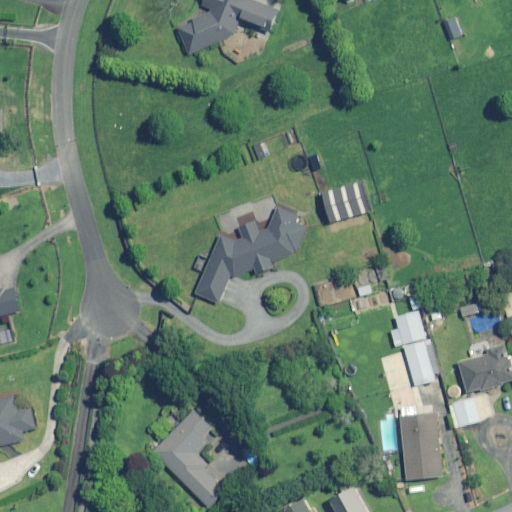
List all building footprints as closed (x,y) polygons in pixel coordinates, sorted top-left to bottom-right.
[(213,8),(212,10),(178,25),(190,52),(235,33),(241,19),(247,22),(249,17),(273,27),(280,8),(258,0),(205,0),(204,4),(213,8)] [(363,181),(325,192),(334,222),(372,211),(363,181)] [(257,221),(241,227),(245,237),(237,241),(222,233),(198,292),(220,303),(232,274),(237,276),(257,268),(259,272),(275,266),(273,262),(294,253),(295,250),(298,251),(308,227),(297,222),(300,216),(279,206),(270,228),(261,231),(257,221)] [(380,292),(377,282),(358,287),(361,297),(380,292)] [(0,315),(21,311),(16,287),(6,289),(5,288),(0,288),(0,315)] [(502,327),(498,312),(481,317),(484,331),(502,327)] [(11,329),(0,331),(0,343),(14,340),(11,329)] [(437,381),(426,341),(406,346),(417,386),(437,381)] [(461,362),(469,392),(483,388),(483,390),(505,384),(505,382),(511,380),(511,357),(510,359),(506,345),(490,349),(491,354),(461,362)] [(489,394),(455,403),(461,426),(495,416),(489,394)] [(0,446),(26,440),(24,431),(37,428),(32,407),(19,411),(15,396),(0,400),(0,446)] [(195,411),(154,452),(210,509),(227,492),(205,470),(209,466),(194,452),(206,440),(203,437),(212,428),(195,411)] [(437,412),(401,416),(409,480),(445,475),(437,412)] [(371,511),(358,489),(333,503),(337,511),(371,511)] [(434,511),(430,499),(413,504),(415,511),(434,511)] [(313,511),(308,501),(287,511),(313,511)]
